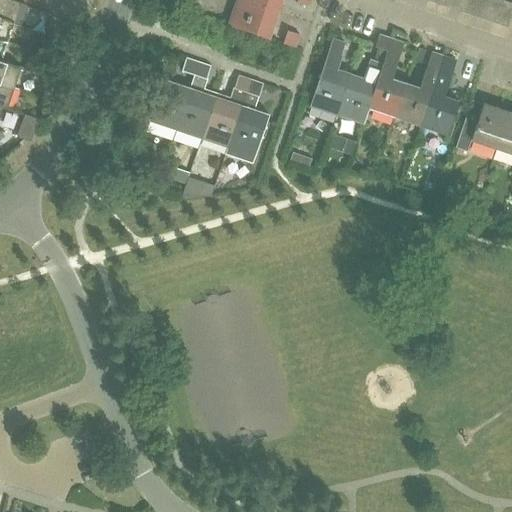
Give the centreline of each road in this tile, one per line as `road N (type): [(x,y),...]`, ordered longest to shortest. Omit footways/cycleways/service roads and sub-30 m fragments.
road 1 (tertiary): [(11,200),(84,102),(120,0)]
road 2 (residential): [(107,383),(60,266),(11,200)]
road 3 (residential): [(511,54),(364,0)]
road 4 (residential): [(173,511),(143,476),(107,383)]
